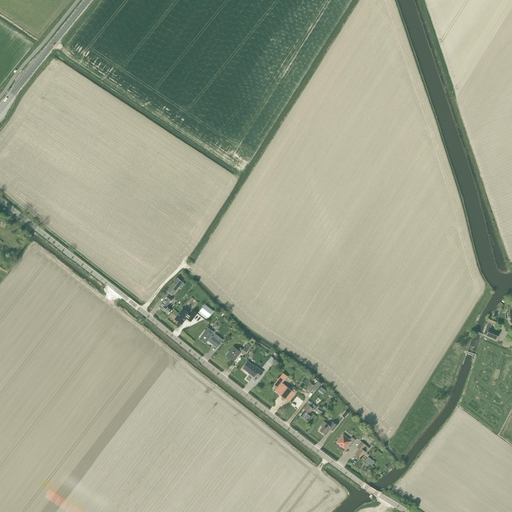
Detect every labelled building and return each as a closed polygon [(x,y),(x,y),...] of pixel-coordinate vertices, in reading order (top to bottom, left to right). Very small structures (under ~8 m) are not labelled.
[(177,278),(173,283),(167,291),(172,296),(183,283),(177,278)] [(165,300),(164,300),(159,307),(163,311),(164,311),(168,314),(172,310),(167,306),(169,304),(173,299),(168,295),(165,300)] [(183,309),(180,313),(175,319),(181,325),(186,318),(191,322),(197,314),(192,310),(189,314),(183,309)] [(483,334),(486,336),(496,340),(499,332),(490,329),(492,324),(494,325),(497,319),(489,316),(487,322),(488,322),(483,334)] [(209,341),(217,348),(220,343),(223,340),(215,334),(212,337),(211,336),(214,332),(208,328),(200,339),(205,343),(208,339),(210,341),(209,341)] [(241,348),(238,351),(233,346),(226,355),(234,361),(242,351),(245,354),(251,346),(248,343),(243,350),(241,348)] [(243,368),(248,372),(248,373),(254,377),(255,376),(258,378),(263,372),(256,367),(255,367),(248,362),(243,368)] [(283,397),(282,398),(282,400),(284,400),(285,399),(289,402),(295,393),(282,383),(288,377),(283,373),(279,378),(277,379),(277,380),(274,385),(277,388),(275,391),(283,397)] [(308,393),(314,386),(309,382),(304,389),(308,393)] [(308,405),(313,409),(315,410),(317,407),(308,400),(306,403),(308,405)] [(305,410),(300,416),(307,421),(312,416),(309,414),(313,409),(308,405),(304,410),(305,410)] [(326,423),(324,422),(321,426),(323,427),(320,431),(325,435),(330,429),(333,431),(337,426),(332,422),(329,426),(326,423)] [(366,432),(362,437),(369,444),(374,439),(366,432)] [(337,443),(345,449),(349,444),(351,446),(356,440),(352,437),(350,440),(343,435),(337,443)] [(360,449),(355,455),(360,460),(366,453),(363,450),(366,445),(362,442),(357,448),(360,449)]
